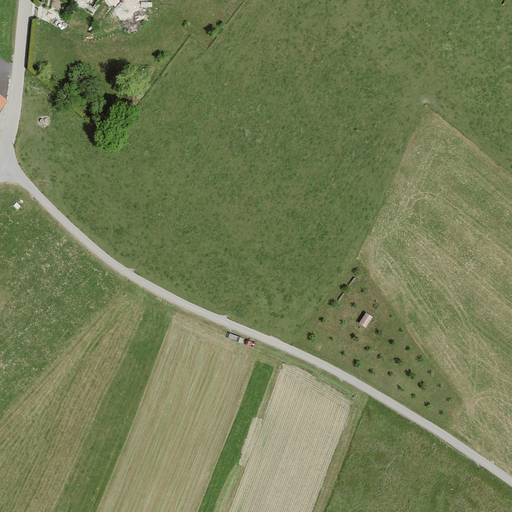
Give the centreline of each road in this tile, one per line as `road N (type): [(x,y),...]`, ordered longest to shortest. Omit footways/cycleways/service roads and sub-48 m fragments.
road 1 (residential): [(6,170),(112,267),(357,385),(511,482)]
road 2 (residential): [(29,0),(6,170)]
